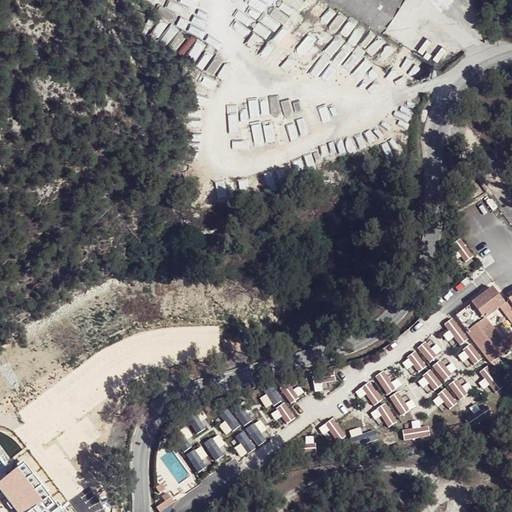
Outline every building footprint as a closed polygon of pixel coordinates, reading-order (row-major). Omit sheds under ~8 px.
[(333,0),(382,32),(401,0),(333,0)] [(146,50),(151,41),(139,36),(144,21),(143,21),(145,15),(138,13),(136,20),(133,19),(128,31),(136,45),(146,50)] [(188,34),(177,55),(193,64),(205,43),(188,34)] [(283,35),(275,50),(284,54),(289,44),(293,46),(295,41),(283,35)] [(238,149),(262,148),(262,143),(254,144),(253,129),(237,130),(238,149)] [(385,146),(378,151),(387,164),(395,159),(385,146)] [(454,317),(445,323),(458,344),(467,338),(454,317)] [(443,362),(422,375),(430,388),(451,376),(443,362)] [(312,378),(315,390),(322,389),(321,383),(336,380),(333,365),(319,368),(321,376),(312,378)] [(489,396),(503,386),(488,365),(474,375),(489,396)] [(386,370),(376,375),(385,393),(395,389),(386,370)] [(469,390),(456,377),(437,396),(449,409),(469,390)] [(288,401),(300,395),(292,379),(279,386),(288,401)] [(372,406),(382,398),(370,381),(359,389),(372,406)] [(259,395),(266,408),(281,399),(274,387),(259,395)] [(227,434),(250,419),(237,401),(215,416),(227,434)] [(273,410),(282,425),(294,418),(285,402),(273,410)] [(376,410),(387,426),(396,421),(385,404),(376,410)] [(325,423),(337,441),(345,436),(334,417),(325,423)] [(236,433),(247,452),(267,440),(262,431),(266,429),(260,419),(236,433)] [(428,425),(419,426),(418,422),(401,425),(404,440),(430,435),(428,425)] [(204,441),(214,460),(223,455),(219,446),(224,444),(218,434),(204,441)] [(240,456),(246,452),(240,442),(234,446),(240,456)] [(194,448),(186,454),(198,471),(205,466),(194,448)] [(162,481),(155,487),(160,493),(166,487),(162,481)]
